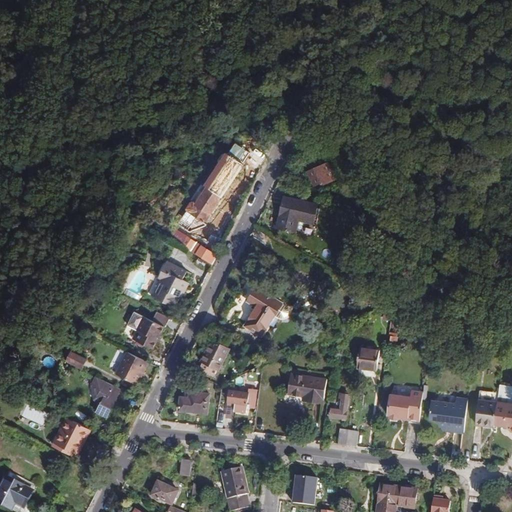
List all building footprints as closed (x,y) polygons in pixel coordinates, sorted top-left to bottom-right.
[(338,178),(330,161),(307,172),(314,186),(324,182),(325,184),(338,178)] [(203,228),(205,226),(202,224),(209,215),(210,216),(223,198),(209,188),(204,195),(197,205),(194,202),(191,203),(186,210),(187,211),(178,224),(190,233),(203,228)] [(192,201),(194,202),(197,205),(204,195),(199,191),(192,201)] [(318,204),(284,196),(277,227),(296,232),(299,220),(313,224),(318,204)] [(208,241),(218,224),(209,218),(205,226),(207,228),(202,237),(208,241)] [(226,228),(218,224),(208,241),(215,245),(226,228)] [(172,238),(212,263),(217,256),(176,230),(172,238)] [(161,290),(157,299),(175,308),(184,290),(185,291),(189,283),(183,280),(187,271),(167,261),(158,277),(161,279),(157,288),(161,290)] [(432,283),(439,279),(423,267),(418,273),(432,283)] [(153,297),(157,299),(161,290),(157,288),(153,297)] [(282,303),(257,288),(249,301),(258,306),(245,325),(262,335),(282,303)] [(492,315),(502,317),(505,304),(494,304),(492,315)] [(328,316),(334,328),(340,325),(336,315),(335,313),(328,316)] [(165,326),(164,326),(145,316),(138,330),(133,327),(128,336),(153,349),(165,326)] [(165,326),(177,333),(181,325),(168,319),(164,326),(165,326)] [(331,331),(316,338),(318,341),(333,335),(331,331)] [(391,335),(390,344),(397,345),(398,336),(391,335)] [(231,348),(212,339),(201,361),(202,362),(218,370),(220,371),(231,348)] [(380,349),(360,347),(357,368),(378,370),(380,349)] [(88,358),(71,350),(67,360),(83,368),(88,358)] [(145,371),(149,362),(128,352),(116,374),(136,384),(143,370),(145,371)] [(218,370),(202,362),(199,368),(215,375),(218,370)] [(252,371),(251,381),(260,382),(262,364),(258,366),(257,372),(252,371)] [(288,394),(302,396),(302,400),(323,403),(327,379),(292,374),(288,394)] [(112,384),(97,376),(94,383),(95,399),(100,402),(102,403),(112,384)] [(511,381),(501,380),(499,397),(511,399),(511,381)] [(102,403),(100,402),(96,410),(108,416),(122,389),(112,384),(102,403)] [(420,421),(424,391),(412,389),(411,396),(391,394),(387,416),(399,418),(399,415),(409,416),(408,419),(420,421)] [(248,404),(249,392),(229,391),(228,402),(248,404)] [(190,392),(189,398),(181,397),(179,410),(207,414),(210,394),(190,392)] [(342,399),(340,410),(330,408),(329,417),(347,419),(350,395),(339,393),(338,398),(342,399)] [(476,424),(494,427),(495,424),(498,398),(480,395),(476,424)] [(457,432),(462,397),(457,396),(456,402),(432,399),(429,420),(436,421),(440,426),(453,427),(453,432),(457,432)] [(470,397),(462,397),(457,432),(465,433),(470,397)] [(511,399),(499,397),(498,398),(495,424),(507,426),(510,430),(511,430),(511,399)] [(89,429),(66,417),(53,442),(74,453),(79,455),(83,447),(80,446),(89,429)] [(347,445),(349,429),(340,428),(338,444),(347,445)] [(92,430),(89,429),(80,446),(83,447),(92,430)] [(347,445),(357,447),(359,430),(349,429),(347,445)] [(74,453),(53,442),(52,445),(73,456),(74,453)] [(191,460),(182,459),(179,475),(189,476),(191,460)] [(243,467),(221,472),(227,498),(228,498),(231,511),(250,507),(247,494),(249,494),(243,467)] [(83,475),(70,468),(60,487),(74,494),(83,475)] [(35,485),(10,473),(0,492),(0,503),(14,511),(16,511),(24,511),(28,505),(26,504),(35,485)] [(295,476),(293,507),(316,508),(317,477),(295,476)] [(158,481),(151,495),(172,505),(179,491),(158,481)] [(379,485),(376,511),(396,511),(397,507),(414,508),(416,489),(379,485)] [(449,511),(451,501),(433,498),(431,511),(449,511)]
